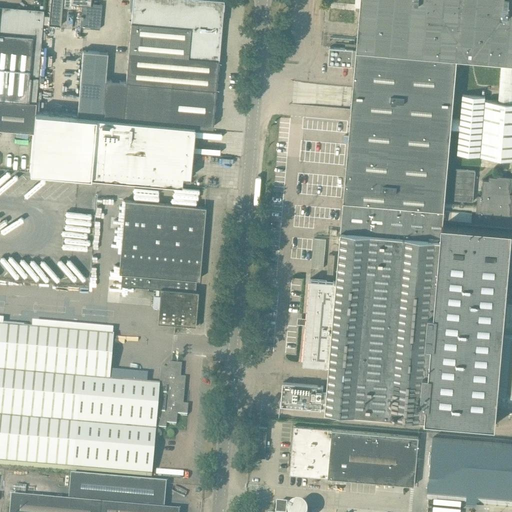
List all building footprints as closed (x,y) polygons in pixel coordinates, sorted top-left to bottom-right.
[(91,0),(50,0),(49,16),(48,25),(61,26),(62,7),(72,8),(72,5),(81,5),(80,27),(100,29),(101,14),(102,4),(93,4),(93,6),(91,6),(91,0)] [(107,53),(102,118),(194,126),(212,127),(223,0),(132,0),(126,81),(105,80),(107,53)] [(511,0),(360,0),(357,49),(457,58),(511,62),(511,0)] [(0,129),(33,132),(35,112),(44,12),(0,8),(0,129)] [(340,45),(340,37),(330,37),(330,45),(340,45)] [(283,382),(281,405),(321,409),(321,408),(325,408),(325,414),(365,417),(366,413),(379,414),(378,418),(415,421),(415,420),(425,421),(426,418),(495,424),(496,418),(493,418),(502,312),(502,310),(509,234),(511,235),(511,234),(511,228),(443,223),(443,218),(444,209),(457,58),(357,49),(353,49),(329,47),(328,64),(352,66),(352,64),(355,64),(336,282),(335,282),(335,281),(310,279),(303,363),(328,365),(328,364),(329,364),(327,387),(323,387),(323,386),(283,382)] [(83,51),(77,116),(102,118),(107,53),(83,51)] [(457,153),(511,158),(511,102),(484,100),(485,97),(463,95),(457,153)] [(33,132),(30,172),(181,185),(182,177),(190,177),(194,126),(102,118),(77,116),(35,112),(33,132)] [(475,170),(456,169),(453,199),(460,200),(459,206),(464,206),(464,201),(473,201),(475,170)] [(511,178),(489,176),(489,180),(483,179),(482,195),(478,194),(476,218),(491,219),(491,214),(511,216),(511,212),(511,194),(510,194),(511,178)] [(205,207),(125,200),(119,272),(122,272),(121,285),(161,288),(158,322),(185,324),(195,325),(198,291),(195,291),(196,279),(199,279),(205,207)] [(452,210),(444,209),(443,218),(451,219),(471,220),(472,212),(452,210)] [(314,239),(312,267),(323,268),(325,240),(314,239)] [(113,336),(0,326),(0,464),(152,477),(156,429),(166,429),(166,424),(176,425),(177,415),(187,416),(188,406),(183,405),(184,390),(182,390),(183,380),(180,380),(181,365),(167,364),(167,369),(161,368),(159,386),(109,381),(113,336)] [(501,395),(511,395),(511,335),(506,335),(501,395)] [(253,457),(264,458),(267,427),(255,426),(253,457)] [(419,436),(294,426),(289,474),(414,485),(419,436)] [(511,441),(433,435),(428,496),(511,503),(511,441)] [(163,511),(166,485),(70,476),(67,504),(10,499),(9,511),(163,511)] [(286,511),(287,504),(276,503),(275,511),(286,511)]
